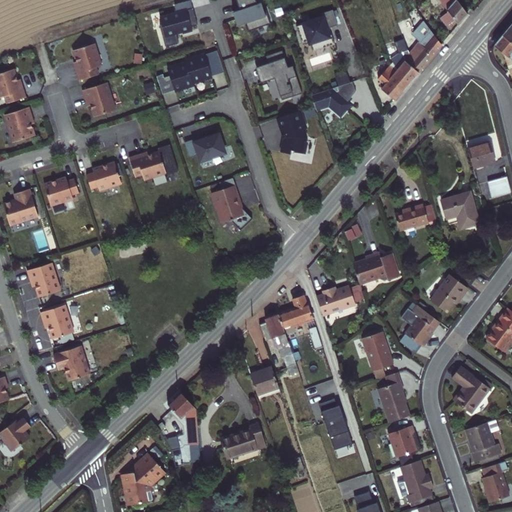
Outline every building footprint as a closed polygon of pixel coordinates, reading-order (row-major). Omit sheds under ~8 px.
[(256,0),(236,0),(238,5),(231,7),(237,25),(246,22),(255,19),(258,28),(271,23),(266,10),(264,11),(261,2),(258,3),(256,0)] [(454,19),(464,7),(457,0),(444,0),(442,4),(454,19)] [(307,39),(311,49),(333,41),(330,32),(327,33),(324,26),(335,22),(329,7),(317,11),(319,15),(294,25),(300,42),(307,39)] [(193,8),(160,17),(162,24),(160,25),(166,47),(179,43),(176,33),(183,32),(183,33),(193,30),(192,27),(198,25),(193,8)] [(511,11),(497,31),(511,43),(511,11)] [(416,36),(428,51),(438,38),(426,24),(422,16),(409,30),(416,36)] [(255,19),(246,22),(249,31),(258,28),(255,19)] [(511,79),(511,43),(497,31),(488,43),(500,52),(509,80),(511,79)] [(415,66),(428,51),(416,36),(406,48),(401,54),(415,66)] [(77,63),(81,78),(100,72),(98,64),(104,63),(97,41),(75,47),(80,62),(77,63)] [(268,63),(256,67),(261,82),(274,78),(282,99),(302,92),(293,65),(288,67),(282,50),(266,56),(268,63)] [(206,51),(186,58),(195,83),(212,77),(211,73),(221,69),(216,55),(209,58),(206,51)] [(407,76),(415,66),(401,54),(392,65),(407,76)] [(378,83),(392,94),(407,76),(392,65),(391,66),(388,63),(390,60),(386,57),(374,71),(383,78),(378,83)] [(195,83),(186,58),(166,65),(168,73),(158,76),(164,94),(195,83)] [(339,85),(311,94),(316,108),(329,103),(339,112),(349,100),(344,96),(346,93),(348,95),(354,88),(347,66),(335,70),(339,85)] [(7,101),(26,95),(21,80),(18,81),(14,67),(0,70),(0,95),(5,94),(7,101)] [(115,108),(106,81),(81,89),(86,102),(89,101),(93,115),(115,108)] [(34,118),(30,106),(6,113),(14,141),(35,134),(31,120),(34,118)] [(300,110),(277,117),(282,130),(283,131),(285,136),(283,137),(281,154),(291,156),(291,154),(293,154),(293,153),(304,155),(306,143),(304,142),(304,137),(302,131),(303,130),(305,126),(300,110)] [(200,133),(192,136),(197,151),(199,158),(224,150),(218,131),(207,135),(201,137),(200,133)] [(189,154),(197,151),(192,136),(184,139),(189,154)] [(170,143),(129,157),(136,177),(143,175),(145,180),(179,169),(170,143)] [(469,172),(493,165),(487,146),(464,153),(469,172)] [(226,151),(199,161),(202,169),(228,159),(226,151)] [(122,183),(115,161),(93,168),(94,171),(87,174),(92,188),(99,186),(100,189),(122,183)] [(78,192),(74,177),(67,180),(65,176),(43,183),(50,205),(72,198),(71,194),(78,192)] [(219,181),(222,188),(235,184),(233,177),(219,181)] [(222,188),(213,191),(215,197),(213,198),(217,210),(219,210),(223,221),(231,218),(231,219),(241,229),(252,216),(242,207),(240,207),(236,194),(238,194),(235,184),(222,188)] [(489,207),(508,202),(504,185),(484,190),(489,207)] [(38,214),(29,187),(14,192),(16,198),(3,202),(10,223),(38,214)] [(462,231),(475,227),(467,197),(435,205),(440,224),(459,219),(462,231)] [(394,232),(433,218),(428,203),(422,206),(420,201),(387,213),(394,232)] [(343,229),(348,240),(362,234),(357,223),(343,229)] [(382,266),(396,261),(390,242),(375,247),(382,266)] [(354,280),(380,271),(371,248),(366,251),(366,252),(346,259),(354,280)] [(222,270),(231,262),(225,256),(220,255),(217,258),(216,263),(222,270)] [(34,280),(39,294),(60,288),(51,260),(26,268),(31,281),(34,280)] [(455,300),(458,302),(469,286),(449,272),(430,300),(447,312),(455,300)] [(318,293),(325,313),(359,301),(351,281),(336,286),(335,282),(323,286),(325,291),(318,293)] [(277,331),(308,319),(303,304),(300,304),(297,295),(288,299),(291,308),(271,315),(277,331)] [(421,346),(441,319),(415,300),(409,307),(415,312),(401,330),(421,346)] [(45,322),(50,337),(71,330),(62,302),(38,310),(42,323),(45,322)] [(483,339),(502,353),(511,340),(511,313),(505,309),(483,339)] [(285,353),(277,331),(271,315),(258,320),(260,324),(251,327),(256,341),(272,336),(275,343),(277,342),(278,345),(272,348),(276,356),(285,353)] [(382,367),(393,363),(382,330),(362,337),(375,377),(385,374),(382,367)] [(81,344),(54,352),(58,368),(64,366),(68,378),(89,372),(81,344)] [(456,399),(471,410),(490,387),(460,364),(452,374),(466,386),(456,399)] [(257,390),(277,383),(271,366),(251,373),(257,390)] [(388,423),(409,416),(401,392),(405,391),(399,371),(388,375),(392,386),(378,391),(388,423)] [(8,383),(5,375),(0,376),(0,401),(9,398),(4,384),(8,383)] [(198,432),(196,406),(180,390),(168,402),(181,415),(187,408),(188,432),(198,432)] [(330,406),(328,399),(312,404),(333,464),(351,457),(338,419),(333,405),(330,406)] [(15,417),(0,428),(0,434),(11,449),(29,435),(23,428),(29,423),(23,415),(17,420),(15,417)] [(235,455),(259,440),(247,418),(238,424),(241,427),(229,434),(235,455)] [(496,442),(493,443),(489,432),(486,421),(464,428),(471,450),(470,451),(473,461),(500,453),(496,442)] [(397,455),(417,448),(412,433),(415,432),(412,423),(389,430),(397,455)] [(225,461),(235,455),(229,434),(214,443),(225,461)] [(172,450),(181,449),(178,436),(169,438),(172,450)] [(153,499),(150,484),(165,469),(148,452),(137,464),(139,466),(134,471),(123,473),(129,504),(153,499)] [(296,469),(303,467),(300,456),(293,459),(296,469)] [(426,477),(419,457),(400,464),(409,491),(405,492),(409,503),(432,495),(429,487),(434,485),(431,475),(426,477)] [(491,501),(510,495),(499,461),(483,467),(485,474),(483,475),(491,501)] [(370,501),(366,490),(356,493),(351,495),(354,504),(356,509),(354,510),(354,511),(377,511),(374,500),(370,501)] [(419,511),(441,511),(437,500),(418,506),(419,511)]
